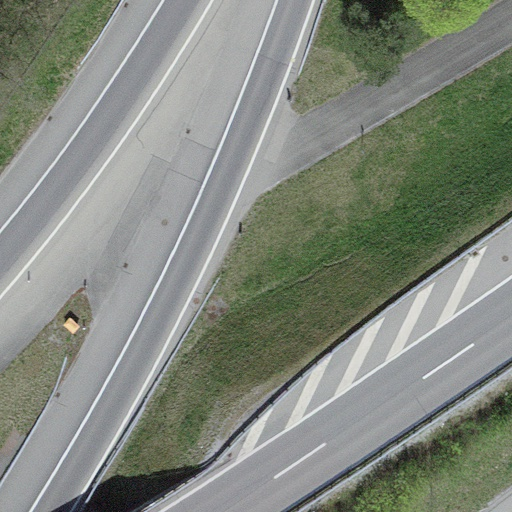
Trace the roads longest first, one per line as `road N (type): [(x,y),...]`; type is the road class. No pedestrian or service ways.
road 1 (motorway): [(295,0),(221,192),(50,511)]
road 2 (motorway): [(511,316),(222,511)]
road 3 (motorway): [(186,0),(62,188),(0,262)]
